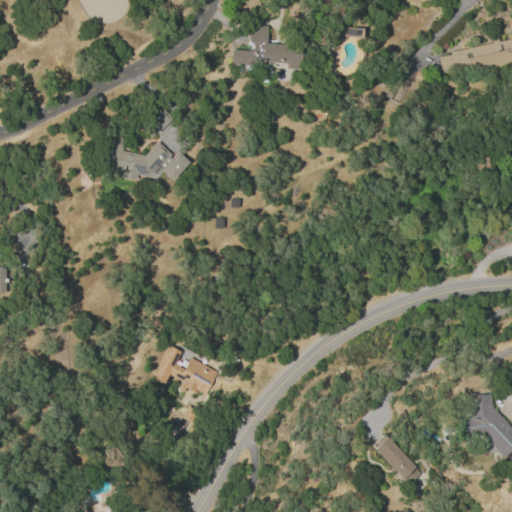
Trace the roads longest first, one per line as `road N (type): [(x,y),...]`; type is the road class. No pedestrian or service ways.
road 1 (residential): [(511,282),(428,290),(347,326),(263,403),(196,511)]
road 2 (residential): [(0,133),(64,109),(187,42),(214,0)]
